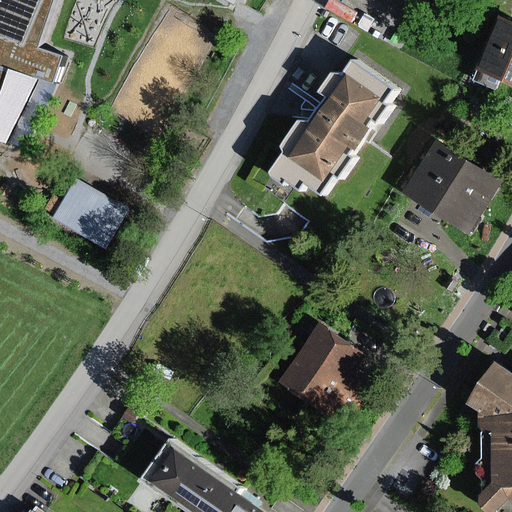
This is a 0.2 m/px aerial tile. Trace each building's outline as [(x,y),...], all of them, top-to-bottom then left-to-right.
[(0,0),(0,142),(9,145),(39,83),(60,89),(71,53),(46,45),(60,2),(60,0),(0,0)] [(220,31),(166,2),(106,111),(160,141),(220,31)] [(511,17),(511,18),(491,75),(511,82),(511,17)] [(329,157),(349,170),(367,143),(380,151),(398,125),(384,116),(400,93),(372,73),(319,150),(329,157)] [(455,143),(420,195),(474,231),(509,179),(455,143)] [(133,206),(79,175),(67,196),(57,191),(49,206),(58,211),(56,215),(110,246),(133,206)] [(324,327),(283,388),(346,431),(375,388),(352,372),(364,354),(324,327)] [(505,481),(511,486),(511,360),(489,396),(506,407),(505,481)] [(286,511),(191,446),(163,486),(200,511),(286,511)]
